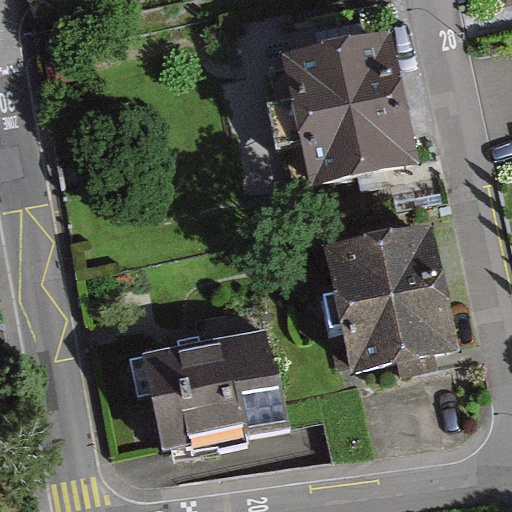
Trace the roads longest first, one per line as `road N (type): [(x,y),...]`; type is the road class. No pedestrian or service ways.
road 1 (residential): [(2,115),(81,511)]
road 2 (residential): [(511,384),(433,37),(434,0)]
road 3 (residential): [(276,511),(472,485),(511,451)]
